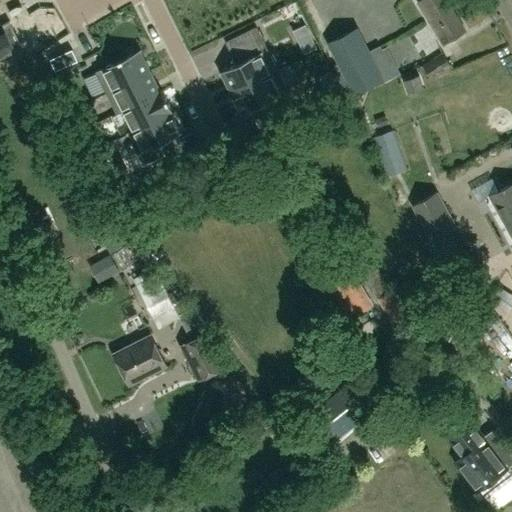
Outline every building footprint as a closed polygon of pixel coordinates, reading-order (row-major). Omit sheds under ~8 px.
[(466,29),(447,0),(420,0),(417,2),(443,43),(466,29)] [(260,5),(181,29),(188,52),(203,48),(208,66),(252,52),(246,33),(267,27),(260,5)] [(475,6),(463,14),(472,27),(483,20),(475,6)] [(0,25),(0,56),(20,46),(8,24),(10,23),(9,21),(0,25)] [(354,95),(383,80),(384,80),(369,51),(357,28),(330,42),(328,43),(354,95)] [(80,44),(57,56),(63,67),(85,56),(80,44)] [(377,44),(368,49),(384,79),(399,73),(383,46),(378,48),(377,44)] [(431,79),(451,66),(438,45),(424,54),(428,62),(422,65),(431,79)] [(102,68),(112,89),(150,70),(139,49),(102,68)] [(259,50),(219,71),(230,92),(270,71),(259,50)] [(112,89),(123,110),(160,91),(150,70),(112,89)] [(270,71),(230,92),(241,113),(281,93),(270,71)] [(422,86),(418,75),(403,80),(407,91),(422,86)] [(173,110),(162,90),(160,91),(123,110),(133,130),(171,111),(173,110)] [(86,102),(73,109),(78,120),(91,113),(86,102)] [(133,130),(144,151),(181,132),(171,111),(133,130)] [(387,123),(384,116),(374,120),(377,128),(387,123)] [(278,173),(305,161),(294,137),(296,136),(290,124),(266,135),(272,147),(282,142),(282,143),(268,150),(278,173)] [(406,168),(392,130),(372,137),(385,176),(406,168)] [(96,135),(82,142),(88,153),(101,146),(96,135)] [(511,183),(489,195),(511,236),(511,183)] [(457,227),(437,191),(411,205),(431,241),(457,227)] [(104,243),(108,251),(120,245),(116,237),(104,243)] [(464,277),(483,274),(478,239),(459,242),(464,277)] [(109,254),(90,264),(99,280),(118,270),(109,254)] [(350,267),(326,282),(349,319),(373,304),(350,267)] [(364,276),(399,333),(416,323),(409,313),(419,307),(409,293),(416,288),(410,278),(391,290),(377,268),(364,276)] [(138,284),(158,328),(180,318),(178,314),(186,310),(178,291),(168,295),(158,274),(138,284)] [(502,308),(511,295),(496,285),(487,298),(502,308)] [(180,344),(198,380),(225,367),(207,330),(180,344)] [(150,334),(113,353),(129,384),(166,365),(150,334)] [(352,382),(315,414),(333,435),(371,403),(352,382)] [(235,408),(241,406),(244,401),(242,396),(237,393),(232,395),(229,400),(231,405),(235,408)] [(462,453),(455,458),(484,494),(509,474),(504,468),(511,461),(511,447),(510,449),(495,428),(483,437),(473,423),(452,439),(462,453)]
